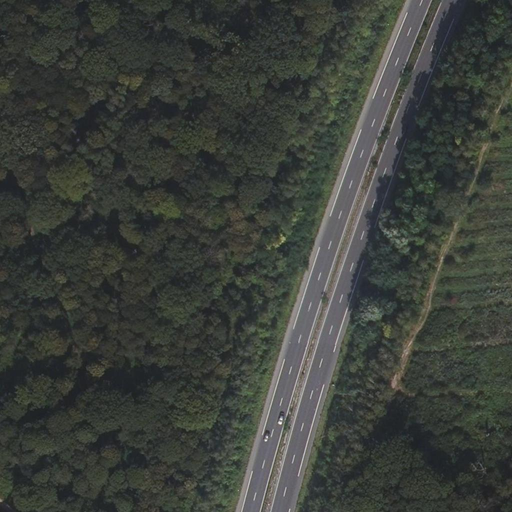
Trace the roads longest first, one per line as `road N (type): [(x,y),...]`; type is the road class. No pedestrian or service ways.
road 1 (trunk): [(283,511),(342,313),(462,0)]
road 2 (trunk): [(423,0),(289,369),(253,511)]
road 3 (track): [(131,511),(0,138)]
